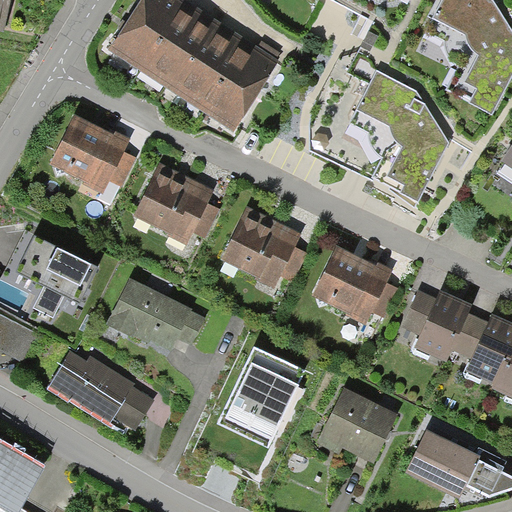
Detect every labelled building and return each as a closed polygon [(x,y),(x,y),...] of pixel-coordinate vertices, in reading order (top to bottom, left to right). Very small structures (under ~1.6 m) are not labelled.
[(0,0),(0,29),(4,31),(11,0),(0,0)] [(236,131),(279,63),(179,0),(146,0),(113,53),(236,131)] [(452,92),(493,113),(511,78),(511,33),(505,21),(491,0),(444,0),(435,20),(465,36),(472,53),(452,92)] [(374,180),(421,201),(450,143),(418,93),(377,74),(352,122),(379,132),(387,151),(374,180)] [(122,187),(137,156),(128,152),(134,140),(117,132),(114,138),(75,120),(51,171),(105,195),(111,182),(122,187)] [(511,178),(511,158),(503,173),(511,178)] [(209,204),(215,192),(163,167),(136,221),(188,246),(194,235),(206,240),(220,209),(209,204)] [(279,292),(304,238),(248,211),(222,265),(279,292)] [(80,304),(99,267),(26,230),(0,279),(38,299),(33,309),(54,320),(66,297),(80,304)] [(388,285),(394,272),(381,265),(376,273),(339,254),(314,301),(367,328),(375,314),(384,319),(399,290),(388,285)] [(192,350),(207,318),(130,282),(108,329),(171,358),(178,343),(192,350)] [(473,362),(491,324),(419,290),(401,329),(422,338),(414,355),(446,370),(454,353),(473,362)] [(0,357),(21,368),(39,333),(0,313),(0,357)] [(511,333),(491,324),(473,362),(464,382),(511,404),(511,333)] [(288,433),(314,369),(261,346),(244,386),(253,390),(243,414),(288,433)] [(141,422),(156,397),(75,349),(54,385),(115,421),(121,411),(141,422)] [(374,469),(397,419),(343,394),(320,444),(374,469)] [(459,498),(479,459),(427,432),(407,471),(459,498)] [(28,511),(23,509),(46,469),(0,442),(0,511),(28,511)]
